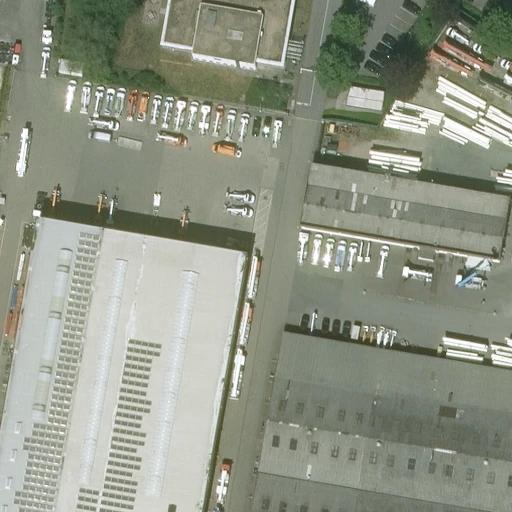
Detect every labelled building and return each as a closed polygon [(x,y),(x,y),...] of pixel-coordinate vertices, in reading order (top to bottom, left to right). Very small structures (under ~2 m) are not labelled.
[(294,0),(173,0),(165,48),(195,53),(194,59),(194,61),(195,62),(254,72),(256,71),(257,70),(258,64),(283,68),(284,59),(290,60),(293,46),(287,45),(294,0)] [(511,203),(312,169),(302,231),(500,265),(511,203)] [(61,511),(108,238),(39,226),(0,456),(0,511),(61,511)] [(108,238),(61,511),(103,511),(148,253),(145,252),(147,245),(108,238)] [(206,511),(248,270),(148,253),(103,511),(206,511)] [(511,377),(283,338),(276,380),(375,396),(511,419),(511,377)] [(355,511),(375,396),(276,380),(252,511),(355,511)] [(511,511),(511,419),(375,396),(355,511),(511,511)]
